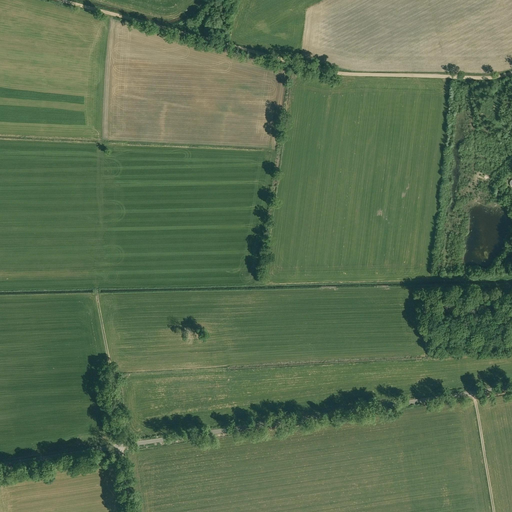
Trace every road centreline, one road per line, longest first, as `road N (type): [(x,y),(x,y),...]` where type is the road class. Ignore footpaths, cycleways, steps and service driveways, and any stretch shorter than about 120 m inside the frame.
road 1 (unclassified): [(0,464),(511,386)]
road 2 (track): [(58,0),(342,74),(511,73)]
road 3 (track): [(97,288),(119,446)]
